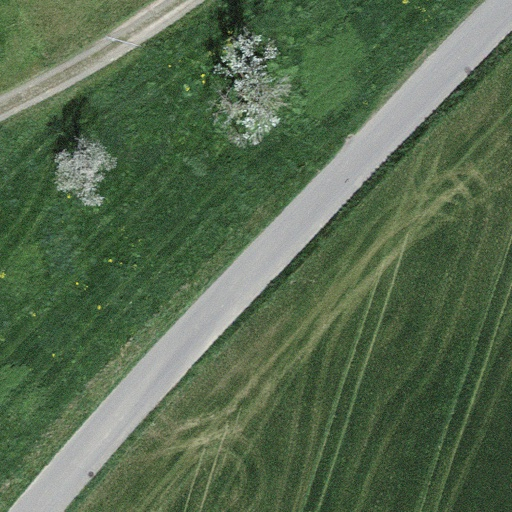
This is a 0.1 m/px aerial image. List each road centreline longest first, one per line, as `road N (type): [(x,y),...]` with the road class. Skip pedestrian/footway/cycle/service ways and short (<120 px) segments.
road 1 (unclassified): [(30,511),(126,399),(511,5)]
road 2 (track): [(186,0),(0,103)]
